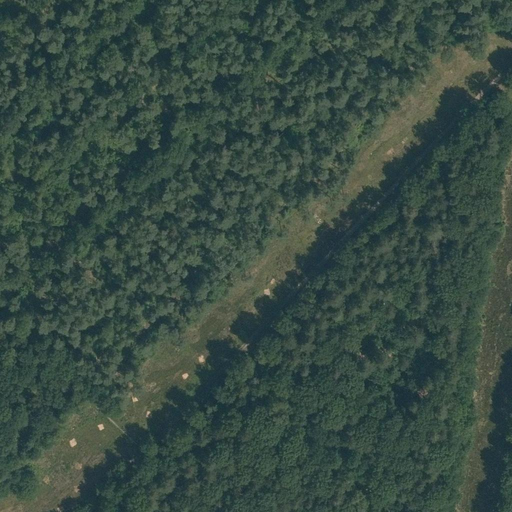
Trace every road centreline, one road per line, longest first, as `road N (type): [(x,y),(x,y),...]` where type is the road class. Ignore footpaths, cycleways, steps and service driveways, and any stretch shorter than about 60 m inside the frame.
road 1 (track): [(246,350),(511,61)]
road 2 (track): [(246,350),(389,511)]
road 3 (track): [(149,451),(246,350)]
